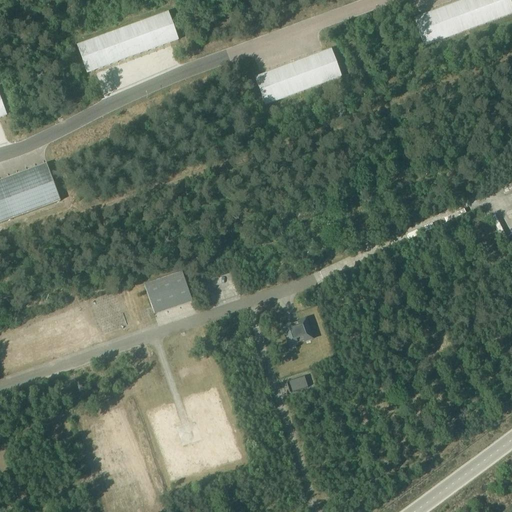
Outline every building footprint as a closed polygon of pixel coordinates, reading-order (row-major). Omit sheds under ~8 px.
[(511,7),(509,0),(468,0),(414,20),(424,47),(511,14),(511,7)] [(87,74),(94,71),(178,41),(168,14),(77,47),(87,74)] [(331,51),(323,54),(255,79),(265,106),(341,78),(331,54),(332,53),(332,52),(331,53),(331,51)] [(0,224),(60,202),(46,166),(0,182),(0,224)] [(305,321),(299,324),(297,324),(298,328),(292,330),(290,326),(289,327),(282,329),(289,348),(297,346),(296,342),(302,340),(303,343),(312,341),(305,321)] [(292,394),(308,389),(304,378),(289,383),(292,394)]
